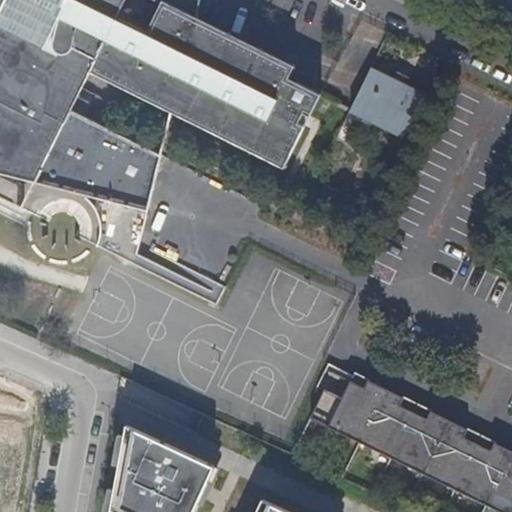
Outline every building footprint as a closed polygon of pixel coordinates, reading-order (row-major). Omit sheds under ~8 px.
[(124,140),(75,113),(68,110),(90,69),(96,72),(105,76),(105,79),(145,100),(215,136),(282,171),(319,96),(287,80),(293,68),(195,18),(199,0),(156,0),(161,2),(147,30),(122,17),(117,14),(124,0),(0,0),(0,171),(23,178),(140,211),(143,202),(155,161),(156,156),(124,140)] [(403,137),(424,95),(371,68),(343,122),(370,136),(377,124),(403,137)] [(216,302),(223,288),(191,271),(183,285),(216,302)] [(406,464),(429,413),(354,377),(329,427),(406,464)] [(505,511),(511,511),(511,453),(429,413),(406,464),(505,511)] [(191,511),(212,467),(123,426),(108,511),(110,511),(191,511)] [(285,511),(262,501),(256,511),(285,511)]
